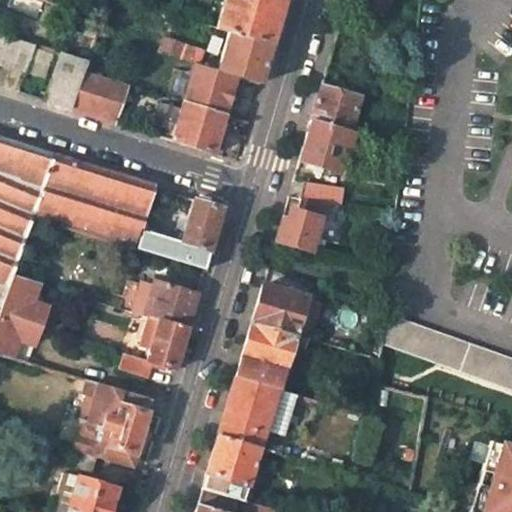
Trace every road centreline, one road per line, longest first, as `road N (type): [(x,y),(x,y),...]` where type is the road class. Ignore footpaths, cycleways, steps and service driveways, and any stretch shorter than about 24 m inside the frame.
road 1 (unclassified): [(253,188),(156,511)]
road 2 (unclassified): [(253,188),(0,110)]
road 3 (unclassified): [(307,0),(253,188)]
